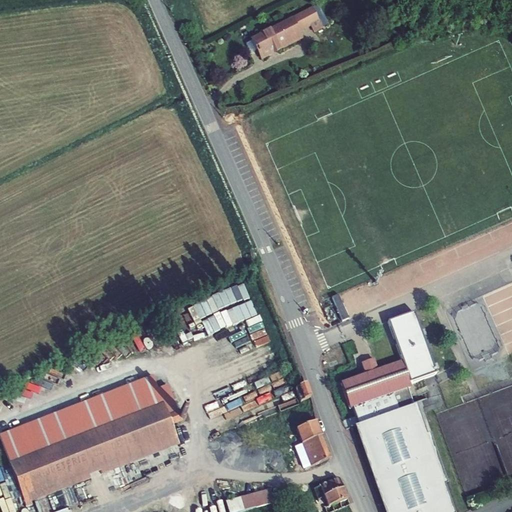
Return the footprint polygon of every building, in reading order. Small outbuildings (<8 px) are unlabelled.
[(318,6),(311,9),(266,33),(260,35),(251,40),(261,59),(301,39),(298,33),(311,26),(314,32),(327,25),(318,6)] [(341,294),(331,298),(341,321),(351,317),(341,294)] [(272,339),(257,343),(261,359),(276,355),(272,339)] [(373,361),(361,365),(363,371),(375,366),(373,361)] [(341,384),(350,410),(353,409),(360,429),(357,430),(386,511),(450,511),(441,485),(444,484),(428,438),(425,439),(408,389),(410,388),(401,363),(377,371),(375,366),(363,371),(365,376),(341,384)] [(301,403),(307,400),(310,399),(305,386),(295,389),(301,403)] [(54,417),(0,437),(0,443),(8,464),(133,417),(123,391),(54,417)] [(47,496),(113,470),(111,464),(175,439),(171,427),(170,424),(178,421),(181,423),(185,421),(186,418),(185,414),(182,412),(178,414),(177,418),(168,420),(167,418),(163,405),(153,409),(133,417),(8,464),(26,508),(32,505),(31,502),(47,496)] [(309,464),(311,467),(331,460),(316,423),(299,429),(297,425),(295,426),(296,430),(296,431),(309,464)] [(113,470),(178,445),(175,439),(111,464),(113,470)] [(328,509),(347,501),(339,480),(338,480),(336,479),(332,481),(332,483),(313,490),(318,501),(324,498),(328,509)] [(91,483),(76,488),(81,500),(95,495),(91,483)] [(267,491),(225,499),(227,511),(237,511),(270,506),(267,491)]
